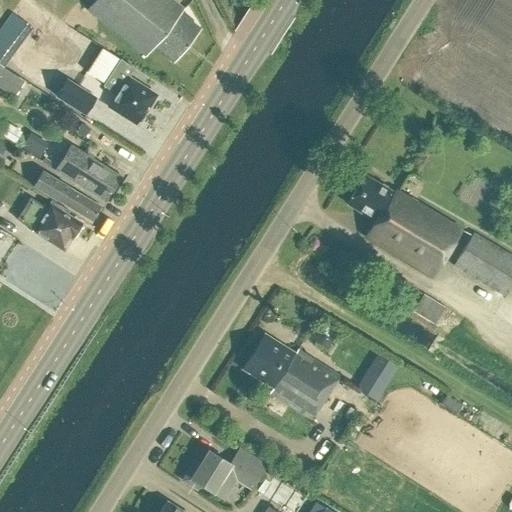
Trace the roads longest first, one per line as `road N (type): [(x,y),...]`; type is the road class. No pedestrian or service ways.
road 1 (unclassified): [(99,511),(422,0)]
road 2 (primary): [(0,443),(245,59)]
